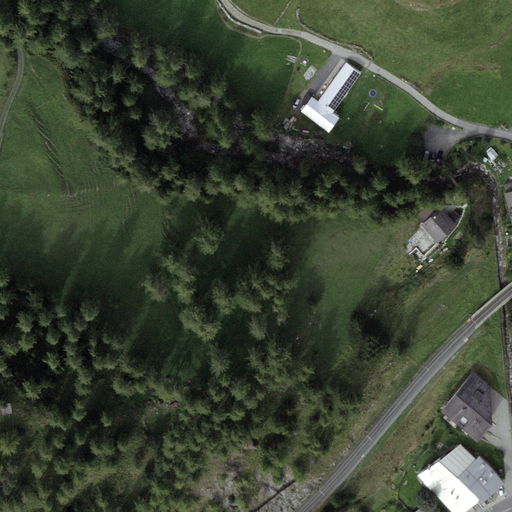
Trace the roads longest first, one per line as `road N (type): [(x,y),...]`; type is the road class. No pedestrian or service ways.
road 1 (track): [(511,137),(448,118),(364,62),(263,27),(223,0)]
road 2 (track): [(2,0),(20,72),(0,129)]
